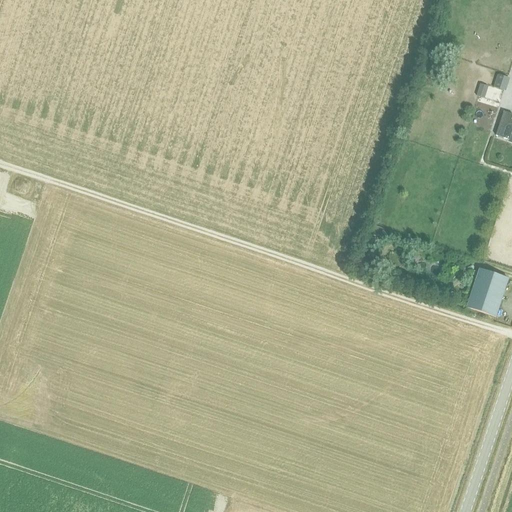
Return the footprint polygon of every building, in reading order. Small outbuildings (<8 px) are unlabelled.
[(504,91),(508,79),(498,76),(494,88),(504,91)] [(480,84),(476,95),(483,97),(486,86),(480,84)] [(511,121),(511,118),(511,113),(504,111),(496,135),(509,139),(511,133),(511,121)] [(361,250),(357,265),(370,269),(374,254),(361,250)] [(496,318),(508,279),(480,270),(467,308),(496,318)]
